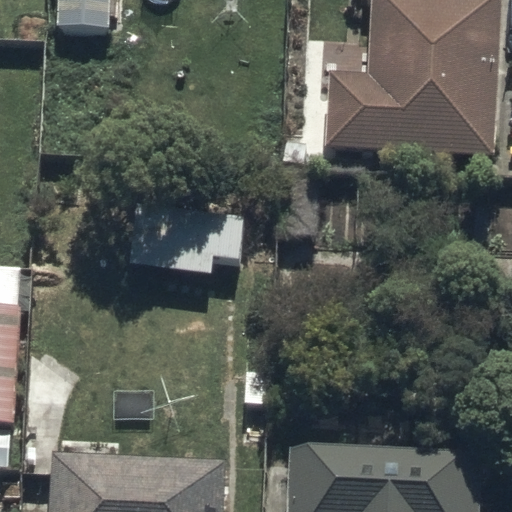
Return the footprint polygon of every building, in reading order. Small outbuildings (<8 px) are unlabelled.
[(109,40),(109,0),(58,0),(58,39),(109,40)] [(495,162),(505,0),(371,0),(366,82),(334,80),(329,152),(495,162)] [(242,225),(134,215),(128,277),(211,285),(213,266),(237,268),(242,225)] [(15,275),(0,274),(0,476),(8,476),(15,275)] [(266,443),(269,346),(229,344),(228,372),(242,373),(240,443),(266,443)] [(480,511),(482,469),(293,460),(290,511),(480,511)] [(222,511),(224,469),(54,461),(52,511),(222,511)]
